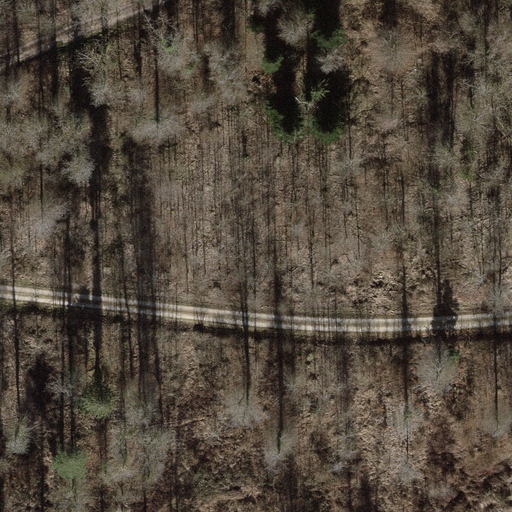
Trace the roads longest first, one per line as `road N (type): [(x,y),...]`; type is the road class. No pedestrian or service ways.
road 1 (track): [(0,289),(342,323),(511,318)]
road 2 (track): [(155,0),(0,65)]
